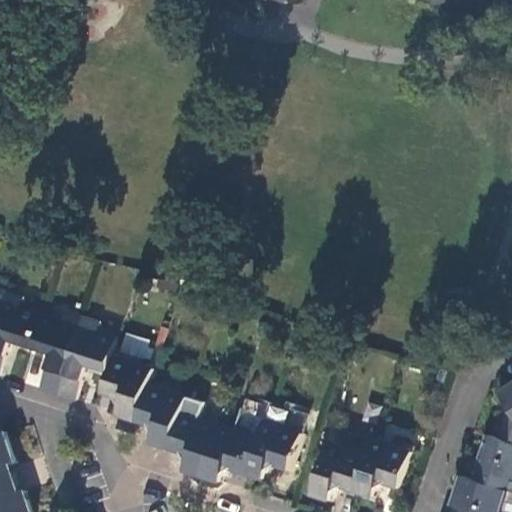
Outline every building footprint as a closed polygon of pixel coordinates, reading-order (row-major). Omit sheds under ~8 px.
[(24,300),(6,294),(0,312),(0,373),(10,342),(31,349),(43,312),(22,305),(24,300)] [(61,318),(43,312),(31,349),(50,355),(38,389),(58,395),(82,319),(63,312),(61,318)] [(99,324),(82,319),(58,395),(75,401),(86,366),(107,373),(119,336),(98,329),(99,324)] [(156,369),(119,357),(107,394),(126,400),(121,416),(139,422),(151,386),(156,369)] [(189,398),(151,386),(139,422),(155,429),(157,436),(155,444),(173,450),(184,414),(189,398)] [(511,408),(511,410),(503,440),(511,442),(511,386),(503,392),(511,408)] [(221,426),(184,414),(173,450),(188,456),(191,465),(188,473),(205,478),(221,426)] [(303,435),(266,423),(261,439),(249,474),(268,480),(271,470),(279,468),(291,472),(303,435)] [(261,439),(221,426),(205,478),(224,484),(227,475),(234,470),(249,474),(261,439)] [(0,511),(33,511),(28,493),(22,496),(12,464),(17,462),(7,433),(0,435),(0,511)] [(511,442),(503,440),(489,436),(483,456),(486,457),(482,470),(489,472),(485,485),(511,493),(511,442)] [(412,453),(375,441),(370,457),(359,493),(377,499),(379,493),(388,486),(401,490),(412,453)] [(370,457),(333,445),(317,497),(333,502),(336,494),(347,489),(359,493),(370,457)] [(511,511),(511,493),(485,485),(463,477),(458,494),(460,495),(457,507),(472,511),(511,511)]
